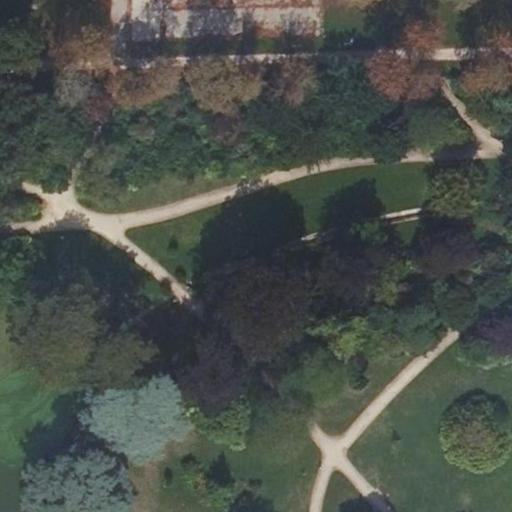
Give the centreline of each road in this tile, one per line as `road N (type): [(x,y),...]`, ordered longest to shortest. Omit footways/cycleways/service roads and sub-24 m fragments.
road 1 (motorway): [(511,372),(0,324)]
road 2 (track): [(511,61),(0,74)]
